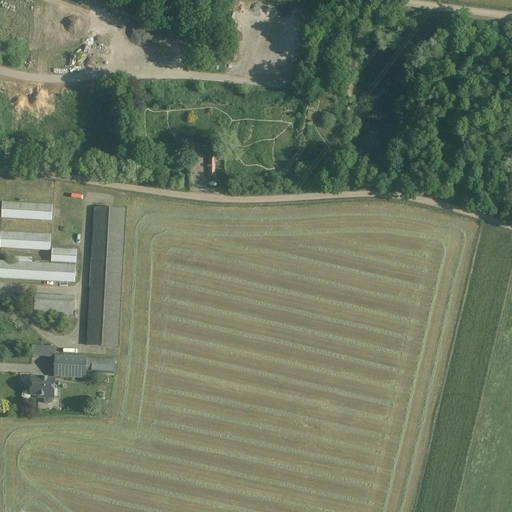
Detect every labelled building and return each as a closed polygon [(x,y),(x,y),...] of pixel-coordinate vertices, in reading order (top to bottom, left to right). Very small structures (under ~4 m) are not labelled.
[(3,203),(2,219),(52,221),(53,206),(3,203)] [(94,208),(87,346),(118,348),(125,210),(94,208)] [(1,233),(0,248),(50,251),(51,236),(1,233)] [(53,250),(52,263),(76,264),(77,251),(53,250)] [(32,264),(7,262),(0,261),(0,279),(75,283),(75,266),(32,264)] [(36,295),(34,314),(74,316),(75,297),(36,295)] [(85,379),(85,377),(91,378),(92,367),(92,366),(115,367),(116,360),(101,359),(87,359),(87,357),(56,355),(56,357),(54,377),(85,379)] [(38,395),(38,398),(45,398),(45,402),(46,404),(50,404),(52,402),(52,398),(54,398),(55,379),(31,378),(30,395),(38,395)]
